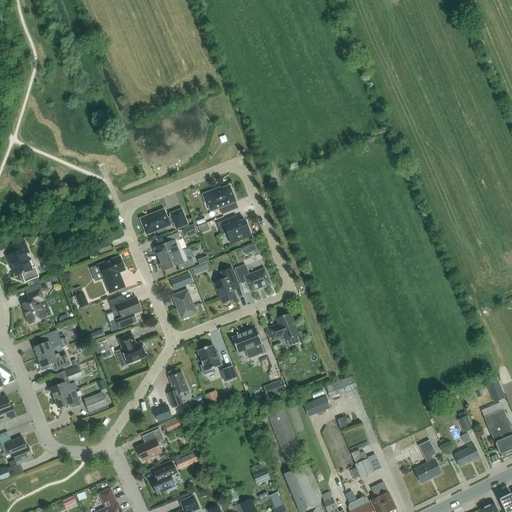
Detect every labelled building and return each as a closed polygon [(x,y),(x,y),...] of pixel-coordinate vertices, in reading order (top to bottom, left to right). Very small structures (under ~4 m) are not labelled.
[(233,203),(235,202),(229,186),(215,191),(215,190),(203,195),(207,205),(208,205),(211,211),(220,208),(222,214),(235,209),(233,203)] [(149,215),(150,216),(141,219),(147,234),(169,225),(174,223),(176,229),(187,224),(181,209),(170,214),(171,216),(167,218),(163,210),(155,214),(155,213),(154,213),(154,214),(150,215),(149,215)] [(203,215),(195,218),(198,225),(206,222),(203,215)] [(231,244),(251,236),(245,219),(238,222),(236,216),(216,223),(221,235),(227,233),(231,244)] [(193,224),(183,228),(186,236),(196,232),(193,224)] [(160,259),(183,250),(182,250),(178,240),(180,239),(177,233),(166,237),(169,243),(154,248),(157,254),(158,254),(160,259)] [(27,261),(24,254),(28,252),(23,240),(9,246),(12,253),(5,256),(9,265),(11,265),(15,276),(21,274),(24,282),(38,277),(31,260),(27,261)] [(108,242),(97,246),(101,254),(112,249),(108,242)] [(247,257),(262,251),(258,242),(244,248),(247,257)] [(187,260),(183,250),(160,259),(162,264),(161,264),(163,271),(177,265),(180,270),(194,265),(192,259),(187,260)] [(199,264),(208,260),(205,250),(195,254),(199,264)] [(104,279),(110,293),(124,287),(119,273),(125,270),(120,256),(97,265),(103,279),(104,279)] [(249,275),(245,265),(235,269),(241,284),(246,281),(250,292),(270,284),(264,269),(249,275)] [(222,303),(236,298),(233,291),(240,288),(232,268),(221,273),(223,279),(214,283),(222,303)] [(40,282),(38,278),(27,283),(29,287),(40,282)] [(43,299),(39,290),(42,289),(43,292),(49,289),(45,281),(25,290),(27,295),(26,296),(29,302),(22,304),(26,315),(25,316),(28,324),(44,317),(38,301),(43,299)] [(188,285),(190,291),(197,288),(195,283),(188,285)] [(84,292),(83,293),(80,287),(73,290),(76,295),(75,296),(80,308),(89,304),(84,292)] [(182,319),(196,313),(187,290),(172,296),(182,319)] [(116,321),(119,329),(136,322),(133,314),(141,311),(136,297),(122,302),(120,296),(108,301),(113,312),(118,309),(122,319),(116,321)] [(285,340),(298,335),(290,313),(277,318),(279,324),(268,329),(272,340),(284,336),(285,340)] [(248,358),(262,352),(259,343),(261,343),(254,328),(230,337),(237,352),(244,349),(248,358)] [(102,329),(90,334),(92,341),(97,338),(101,337),(104,336),(102,329)] [(38,357),(53,351),(63,347),(56,330),(41,336),(44,343),(33,347),(38,357)] [(122,349),(122,350),(127,364),(146,356),(140,342),(136,344),(132,334),(118,339),(122,349)] [(110,352),(106,341),(98,343),(98,341),(93,343),(97,354),(101,352),(102,355),(110,352)] [(221,366),(221,365),(222,365),(219,358),(218,358),(213,345),(197,351),(202,365),(201,366),(204,374),(214,371),(213,369),(221,366)] [(55,370),(59,369),(69,365),(65,353),(55,357),(53,351),(38,357),(40,363),(38,364),(41,371),(49,368),(55,370)] [(227,382),(237,378),(233,365),(223,369),(227,382)] [(274,365),(267,368),(271,377),(278,374),(274,365)] [(79,367),(66,372),(69,382),(82,376),(79,367)] [(179,393),(188,390),(182,372),(169,377),(174,391),(167,394),(172,407),(183,404),(179,393)] [(325,386),(330,398),(357,387),(352,376),(325,386)] [(486,384),(494,402),(505,398),(497,379),(486,384)] [(283,381),(269,386),(273,396),(286,390),(283,381)] [(69,392),(65,382),(50,388),(54,398),(69,392)] [(69,392),(54,398),(58,409),(70,404),(71,406),(80,403),(74,390),(69,392)] [(209,406),(221,402),(216,391),(205,395),(209,406)] [(102,392),(84,399),(91,416),(109,409),(102,392)] [(0,410),(10,407),(10,406),(6,395),(0,397),(0,410)] [(304,405),(309,416),(330,408),(326,396),(304,405)] [(282,405),(266,412),(289,469),(305,463),(282,405)] [(0,423),(17,417),(12,406),(10,406),(10,407),(0,410),(0,423)] [(154,411),(159,423),(172,419),(168,406),(154,411)] [(511,449),(511,432),(503,410),(484,418),(496,444),(495,444),(499,453),(501,454),(511,449)] [(350,415),(342,417),(345,427),(353,424),(350,415)] [(458,419),(463,432),(473,428),(468,415),(458,419)] [(178,419),(164,425),(168,432),(181,426),(178,419)] [(149,441),(136,447),(142,461),(161,452),(157,443),(164,440),(159,428),(146,434),(149,441)] [(461,436),(464,444),(471,440),(468,433),(461,436)] [(1,445),(2,447),(6,456),(12,454),(27,448),(22,437),(1,445)] [(421,483),(441,473),(435,459),(434,460),(432,456),(436,454),(429,440),(418,445),(427,463),(414,470),(421,483)] [(460,467),(480,457),(473,443),(467,446),(468,448),(454,454),(460,467)] [(12,454),(14,460),(9,462),(11,467),(16,465),(33,458),(28,447),(27,448),(12,454)] [(360,476),(361,478),(380,469),(374,456),(367,459),(364,452),(360,454),(357,448),(350,452),(357,468),(350,470),(354,479),(360,476)] [(197,452),(185,457),(189,466),(197,462),(200,469),(203,467),(197,452)] [(161,475),(150,480),(156,494),(167,489),(168,492),(176,488),(170,475),(177,473),(172,463),(159,469),(161,475)] [(257,482),(272,481),(271,463),(256,465),(257,482)] [(322,511),(319,505),(320,504),(320,495),(308,464),(284,474),(300,511),(299,511),(322,511)] [(0,469),(0,482),(11,478),(6,467),(0,469)] [(386,511),(387,511),(395,508),(383,482),(371,488),(376,498),(370,500),(375,511),(386,511)] [(110,488),(99,493),(103,503),(114,498),(110,488)] [(333,511),(344,511),(343,510),(338,511),(329,492),(322,496),(324,501),(323,502),(327,511),(329,511),(333,510),(333,511)] [(499,499),(505,511),(511,511),(511,495),(511,493),(499,499)] [(199,508),(193,495),(180,501),(183,509),(177,511),(192,511),(199,508)] [(370,507),(368,504),(369,504),(366,498),(363,497),(349,504),(348,507),(350,511),(372,511),(370,507)] [(235,505),(238,511),(255,511),(250,499),(235,505)] [(121,511),(117,503),(105,508),(99,511),(98,511),(121,511)] [(497,511),(494,503),(492,504),(491,503),(488,504),(488,506),(485,507),(484,506),(481,508),(481,509),(480,509),(480,511),(497,511)]
